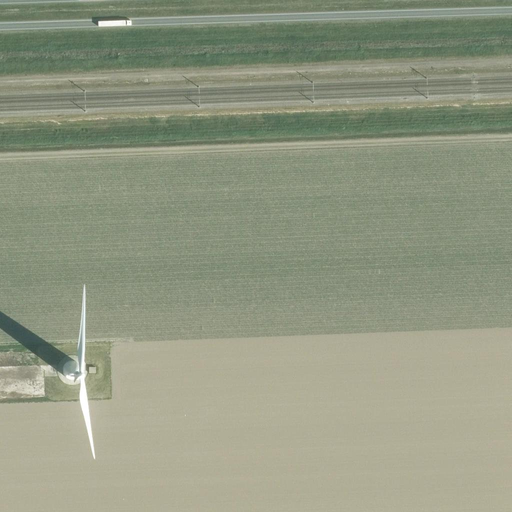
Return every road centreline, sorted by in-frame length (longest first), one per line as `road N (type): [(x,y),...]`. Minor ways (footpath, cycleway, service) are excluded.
road 1 (track): [(0,81),(511,62)]
road 2 (trunk): [(0,26),(511,11)]
